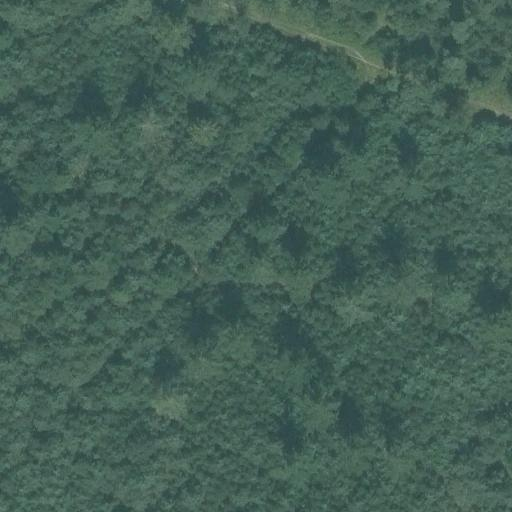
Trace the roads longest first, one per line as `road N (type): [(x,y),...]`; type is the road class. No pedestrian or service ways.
road 1 (track): [(376,64),(210,0)]
road 2 (track): [(511,116),(376,64)]
